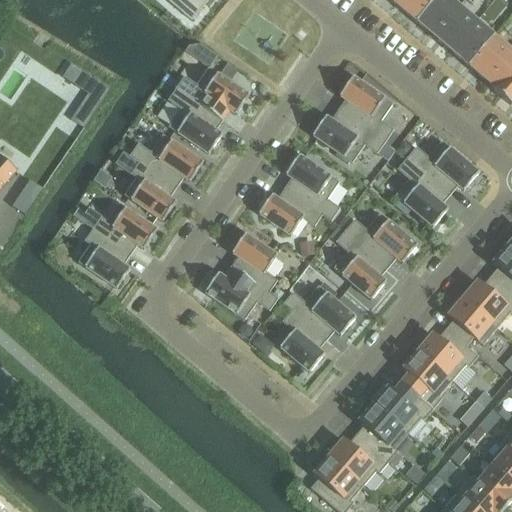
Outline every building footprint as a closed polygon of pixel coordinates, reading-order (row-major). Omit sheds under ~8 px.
[(163,0),(190,23),(202,9),(209,0),(163,0)] [(386,0),(398,9),(405,0),(386,0)] [(405,0),(398,9),(415,24),(435,0),(405,0)] [(447,0),(435,0),(415,24),(432,39),(458,9),(447,0)] [(458,9),(432,39),(450,53),(475,24),(458,9)] [(475,24),(450,53),(467,68),(493,38),(475,24)] [(493,38),(467,68),(485,83),(510,53),(493,38)] [(485,83),(493,90),(492,90),(491,91),(500,100),(511,85),(511,54),(510,53),(485,83)] [(225,66),(217,77),(228,84),(235,73),(225,66)] [(175,91),(222,123),(229,113),(235,118),(248,98),(228,84),(217,77),(208,71),(196,88),(183,79),(175,91)] [(344,103),(337,113),(384,145),(393,133),(380,124),(392,107),(352,79),(338,99),(344,103)] [(511,85),(500,100),(510,108),(511,106),(511,85)] [(215,133),(222,123),(175,91),(167,103),(179,112),(167,130),(208,157),(221,138),(215,133)] [(377,155),(384,145),(337,113),(330,123),(324,119),(311,138),(351,166),(363,148),(376,157),(377,155)] [(47,159),(60,142),(43,129),(30,146),(47,159)] [(128,159),(138,165),(175,191),(183,180),(189,185),(202,165),(162,138),(150,155),(137,146),(128,159)] [(403,142),(396,151),(405,158),(409,152),(409,146),(403,142)] [(406,161),(449,198),(457,189),(463,194),(478,176),(441,144),(427,160),(415,150),(406,161)] [(384,145),(377,155),(388,162),(395,152),(384,145)] [(290,181),(284,191),(331,223),(339,211),(326,203),(338,185),(298,158),(284,177),(290,181)] [(0,191),(15,174),(0,160),(0,191)] [(441,208),(449,198),(406,161),(396,172),(408,183),(394,199),(432,230),(447,212),(441,208)] [(169,201),(175,191),(138,165),(130,177),(136,181),(124,198),(162,224),(175,205),(169,201)] [(330,224),(331,223),(284,191),(277,201),(271,197),(257,217),(290,239),(301,222),(313,230),(321,218),(330,224)] [(92,232),(130,258),(137,248),(143,252),(156,233),(118,206),(106,224),(100,220),(92,232)] [(344,234),(388,271),(396,261),(401,266),(416,248),(379,217),(365,232),(354,222),(344,234)] [(337,228),(329,239),(335,244),(344,234),(337,228)] [(123,268),(130,258),(92,232),(83,244),(89,248),(77,265),(116,292),(129,272),(123,268)] [(380,280),(388,271),(344,234),(335,244),(334,245),(346,255),(333,271),(370,303),(385,285),(380,280)] [(237,260),(230,270),(277,303),(277,302),(271,297),(268,295),(276,284),(264,276),(276,258),(244,236),(231,256),(237,260)] [(312,246),(300,248),(301,259),(313,257),(312,246)] [(497,271),(489,280),(511,299),(511,253),(506,248),(491,266),(497,271)] [(268,314),(277,303),(230,270),(223,280),(217,276),(203,295),(244,323),(256,306),(268,314)] [(476,284),(461,301),(496,331),(509,316),(511,318),(511,299),(489,280),(481,289),(476,284)] [(283,306),(326,343),(334,334),(339,339),(355,321),(317,289),(304,305),(292,295),(283,306)] [(276,291),(271,297),(277,302),(280,303),(284,296),(276,291)] [(452,323),(444,333),(477,360),(477,359),(465,349),(473,341),(482,349),(496,331),(461,301),(446,318),(452,323)] [(318,352),(326,343),(283,306),(282,307),(290,314),(281,325),(292,334),(278,350),(308,375),(324,357),(318,352)] [(431,337),(416,354),(452,384),(465,369),(468,371),(477,360),(444,333),(437,342),(431,337)] [(260,337),(251,347),(266,359),(271,353),(269,345),(260,337)] [(407,376),(400,385),(432,413),(434,410),(441,402),(439,399),(452,384),(416,354),(401,371),(407,376)] [(384,391),(371,407),(407,437),(420,422),(423,424),(432,413),(399,386),(392,394),(386,389),(384,391)] [(483,395),(475,404),(483,411),(491,401),(483,395)] [(475,404),(467,413),(475,420),(483,411),(475,404)] [(387,466),(397,455),(394,452),(407,437),(371,407),(358,422),(357,424),(363,429),(355,438),(387,466)] [(502,411),(497,416),(506,424),(511,419),(502,411)] [(485,420),(478,428),(485,434),(486,436),(493,427),(485,420)] [(478,428),(469,438),(476,444),(485,434),(478,428)] [(511,458),(511,432),(499,447),(511,458)] [(347,447),(341,442),(326,459),(362,490),(375,474),(378,477),(387,466),(355,438),(347,447)] [(490,468),(511,486),(511,458),(499,447),(499,448),(504,452),(490,468)] [(458,468),(467,457),(459,450),(449,461),(458,468)] [(436,451),(431,456),(438,462),(443,457),(436,451)] [(362,490),(326,459),(312,476),(318,482),(309,491),(328,507),(333,511),(347,511),(352,507),(349,505),(362,490)] [(446,465),(436,477),(444,484),(455,472),(446,465)] [(413,468),(404,478),(415,487),(423,477),(413,468)] [(471,480),(505,510),(511,502),(511,486),(490,468),(477,484),(471,479),(471,480)] [(428,486),(437,494),(444,486),(435,478),(428,486)] [(457,496),(475,511),(503,511),(505,510),(471,480),(457,496)] [(475,511),(457,496),(442,511),(475,511)] [(391,502),(386,508),(390,511),(393,511),(398,507),(391,502)]
